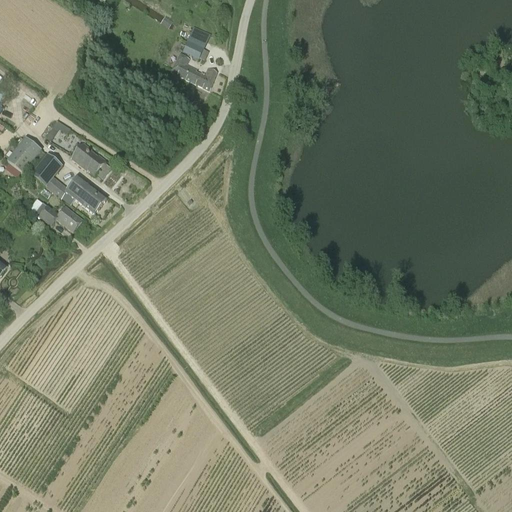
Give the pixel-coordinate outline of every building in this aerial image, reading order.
[(194,29),(182,55),(199,63),(211,37),(194,29)] [(205,75),(201,74),(200,76),(195,73),(196,71),(186,66),(189,61),(186,60),(187,59),(180,56),(171,74),(208,92),(217,75),(207,70),(205,75)] [(133,72),(127,81),(137,88),(143,79),(133,72)] [(58,131),(66,136),(70,132),(61,126),(58,131)] [(25,140),(6,164),(22,176),(41,152),(25,140)] [(115,187),(120,180),(115,177),(119,172),(96,154),(83,171),(108,189),(111,185),(115,187)] [(93,217),(106,201),(78,178),(66,194),(51,183),(63,169),(47,157),(31,178),(46,190),(61,201),(66,195),(93,217)] [(55,222),(73,236),(83,223),(65,209),(58,218),(43,206),(34,216),(38,219),(38,220),(50,229),(55,222)]
